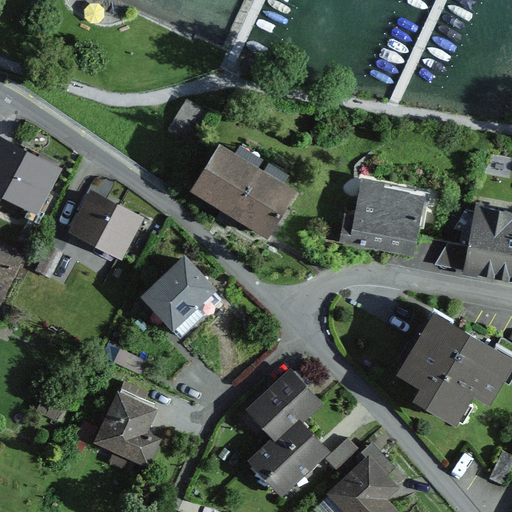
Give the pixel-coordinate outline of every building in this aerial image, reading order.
[(186,145),(206,112),(187,100),(166,133),(186,145)] [(0,187),(39,208),(64,160),(0,126),(0,187)] [(276,232),(307,181),(292,172),(297,164),(278,152),(273,160),(267,157),(272,148),(253,137),(248,145),(228,133),(197,183),(232,205),(226,215),(238,222),(244,212),(276,232)] [(361,208),(349,206),(344,241),(419,251),(429,188),(391,183),(392,173),(367,169),(361,208)] [(147,210),(91,181),(69,223),(57,217),(47,237),(65,247),(76,227),(125,252),(147,210)] [(511,199),(483,194),(481,205),(472,203),(460,224),(477,227),(470,266),(511,274),(511,199)] [(0,300),(24,248),(0,236),(0,300)] [(223,284),(191,248),(146,289),(177,324),(182,320),(191,330),(228,297),(219,288),(223,284)] [(511,339),(470,316),(473,311),(448,297),(441,309),(445,311),(413,366),(437,380),(430,392),(470,416),(488,385),(503,394),(511,378),(511,339)] [(109,340),(103,355),(140,370),(146,355),(109,340)] [(245,402),(271,431),(275,434),(300,411),(303,415),(323,397),(289,361),(245,402)] [(149,387),(124,377),(121,385),(117,383),(95,436),(114,444),(109,457),(124,464),(129,451),(150,459),(161,432),(147,426),(157,402),(144,397),(149,387)] [(58,416),(67,397),(45,387),(36,406),(58,416)] [(300,411),(275,434),(271,431),(248,452),(282,488),(330,444),(303,415),(300,411)] [(335,465),(357,443),(347,433),(325,455),(335,465)] [(399,511),(403,508),(387,492),(400,480),(389,469),(397,461),(373,437),(358,451),(361,454),(328,487),(330,489),(315,503),(323,511),(350,511),(352,511),(353,511),(399,511)] [(504,479),(511,458),(511,454),(501,450),(491,474),(504,479)]
